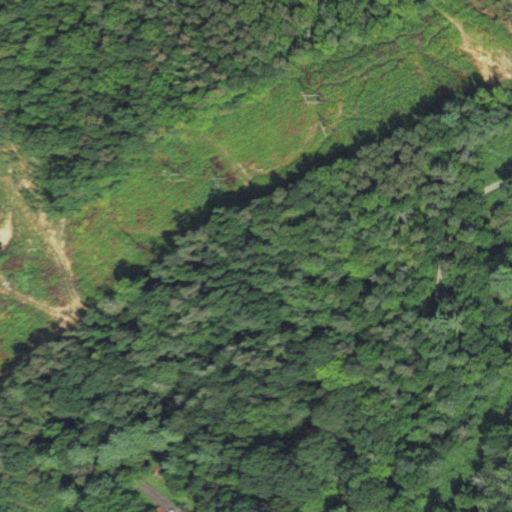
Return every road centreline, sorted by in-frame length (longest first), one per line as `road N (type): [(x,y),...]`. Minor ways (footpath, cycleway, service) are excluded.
road 1 (residential): [(511,180),(472,201),(449,237),(431,346),(386,398),(376,423),(370,469),(379,511)]
road 2 (track): [(0,384),(70,306),(54,258),(0,162)]
